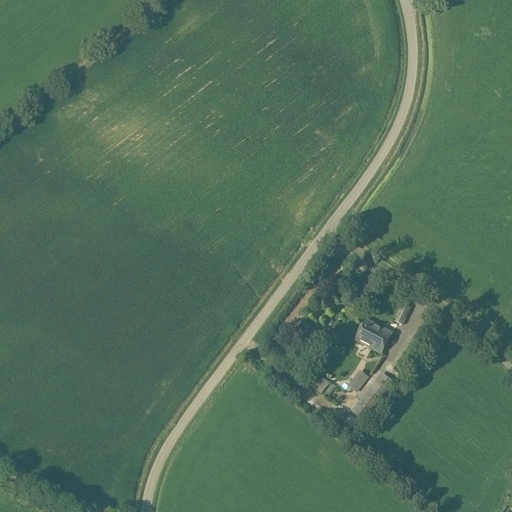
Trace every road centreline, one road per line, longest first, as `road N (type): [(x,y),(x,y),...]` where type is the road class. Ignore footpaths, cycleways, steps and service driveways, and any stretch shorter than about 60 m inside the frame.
road 1 (unclassified): [(148,511),(172,440),(385,153),(411,81),(408,11)]
road 2 (unknown): [(328,228),(511,369)]
